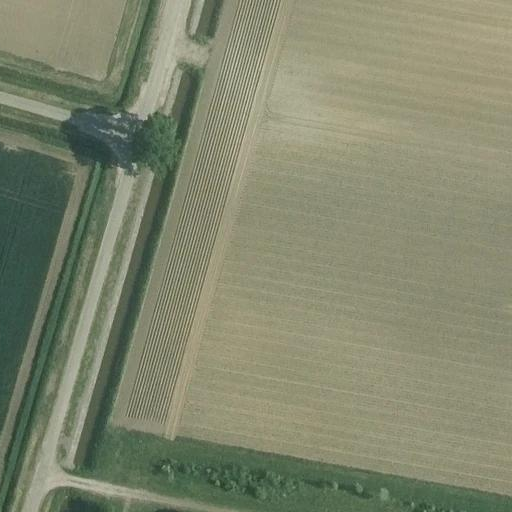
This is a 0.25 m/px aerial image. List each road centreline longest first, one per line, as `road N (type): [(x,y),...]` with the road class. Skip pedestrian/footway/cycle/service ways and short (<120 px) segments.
road 1 (unclassified): [(32,511),(137,140)]
road 2 (unclassified): [(137,140),(178,0)]
road 3 (unclassified): [(0,101),(137,140)]
